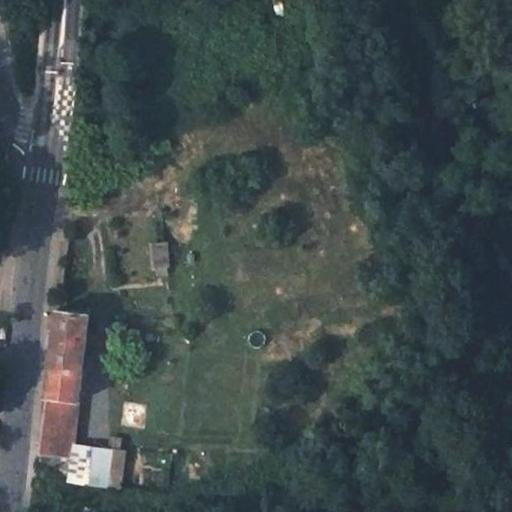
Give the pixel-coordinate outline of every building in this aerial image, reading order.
[(127,139),(110,138),(109,162),(126,163),(127,139)] [(165,246),(152,246),(155,267),(168,266),(165,246)] [(87,348),(91,314),(61,310),(41,458),(71,480),(75,444),(82,394),(87,348)] [(88,395),(94,349),(87,348),(82,394),(88,395)] [(119,450),(120,439),(109,438),(108,449),(114,449),(119,450)] [(110,486),(114,449),(108,449),(75,444),(71,480),(110,486)] [(110,486),(122,488),(126,451),(119,450),(114,449),(110,486)]
